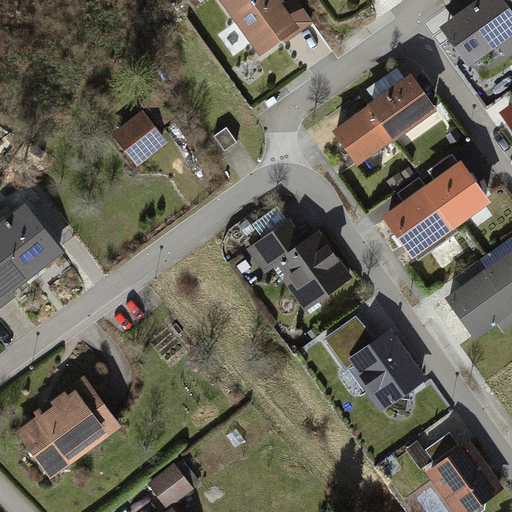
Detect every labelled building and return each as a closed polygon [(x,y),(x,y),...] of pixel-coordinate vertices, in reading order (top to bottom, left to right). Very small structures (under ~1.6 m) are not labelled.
[(233,0),(269,49),(313,19),(299,0),(233,0)] [(511,0),(487,0),(450,28),(478,65),(511,40),(511,0)] [(375,105),(399,138),(442,107),(419,74),(375,105)] [(399,138),(375,105),(340,129),(363,163),(399,138)] [(175,145),(149,112),(119,136),(145,169),(175,145)] [(431,170),(440,182),(463,166),(454,153),(431,170)] [(440,182),(430,189),(455,223),(487,200),(463,166),(440,182)] [(398,193),(407,205),(430,189),(421,176),(398,193)] [(455,223),(430,189),(407,205),(390,218),(421,261),(461,232),(455,223)] [(0,234),(0,307),(23,289),(19,284),(66,248),(34,208),(0,234)] [(308,244),(290,219),(251,247),(270,274),(281,266),(312,309),(359,276),(326,231),(308,244)] [(511,255),(488,273),(511,306),(511,255)] [(456,276),(465,289),(488,273),(481,260),(456,276)] [(465,289),(450,301),(474,334),(511,307),(511,306),(488,273),(465,289)] [(364,316),(329,342),(352,373),(359,368),(386,405),(425,377),(394,334),(383,342),(364,316)] [(93,380),(24,428),(56,472),(124,423),(93,380)] [(442,462),(459,439),(448,431),(432,455),(442,462)] [(471,442),(430,473),(458,511),(473,511),(506,488),(471,442)] [(183,459),(154,480),(170,503),(199,482),(183,459)]
